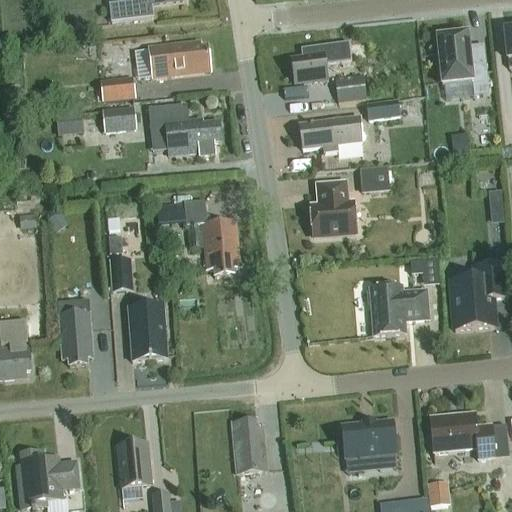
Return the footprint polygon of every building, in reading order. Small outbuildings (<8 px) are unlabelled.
[(184,0),(138,0),(139,6),(108,10),(111,27),(153,22),(152,10),(185,6),(184,0)] [(471,72),(470,71),(467,38),(437,41),(442,89),(472,86),(473,100),(489,98),(486,70),(471,72)] [(207,50),(200,50),(199,45),(149,51),(153,81),(203,75),(203,69),(209,69),(207,50)] [(325,66),(353,62),(351,48),(299,55),(301,63),(290,64),(293,89),(328,84),(325,66)] [(365,79),(334,83),(337,103),(367,100),(365,79)] [(100,85),(103,106),(136,102),(134,81),(100,85)] [(20,90),(7,91),(9,112),(22,110),(20,90)] [(399,105),(366,109),(368,125),(401,121),(399,105)] [(187,108),(148,112),(150,134),(166,132),(168,153),(169,158),(196,156),(198,160),(213,158),(211,146),(221,145),(218,125),(202,127),(201,122),(188,124),(187,108)] [(105,137),(137,133),(135,110),(102,113),(105,137)] [(64,114),(63,136),(88,137),(89,115),(64,114)] [(302,155),(323,153),(323,158),(337,157),(336,151),(362,147),(359,122),(299,130),(302,155)] [(361,198),(388,196),(386,173),(359,175),(361,198)] [(345,209),(343,189),(318,191),(320,212),(310,212),(313,242),(355,238),(353,209),(345,209)] [(501,195),(489,196),(490,208),(502,206),(501,195)] [(184,215),(186,228),(200,227),(205,274),(213,274),(214,282),(234,280),(233,273),(242,272),(237,223),(207,226),(205,203),(156,208),(157,218),(184,215)] [(38,218),(19,220),(20,233),(39,231),(38,218)] [(119,222),(107,223),(108,235),(120,234),(119,222)] [(122,240),(109,241),(110,259),(123,258),(122,240)] [(132,264),(111,266),(113,298),(135,297),(132,264)] [(422,265),(411,266),(412,279),(423,278),(422,265)] [(454,336),(493,333),(491,305),(507,303),(505,270),(473,272),(473,284),(450,286),(454,336)] [(401,292),(369,294),(369,297),(366,301),(367,309),(370,311),(373,342),(405,339),(404,327),(428,326),(426,296),(402,297),(401,292)] [(87,304),(57,306),(59,321),(60,321),(63,364),(68,363),(69,370),(86,369),(86,362),(92,361),(87,304)] [(131,366),(167,363),(163,309),(127,312),(131,366)] [(25,324),(0,326),(0,341),(1,348),(9,347),(10,352),(26,350),(26,345),(28,345),(25,324)] [(10,352),(0,352),(0,383),(27,381),(26,375),(31,375),(29,350),(26,350),(10,352)] [(474,418),(429,423),(433,458),(476,454),(478,465),(494,463),(494,462),(509,460),(506,428),(491,430),(491,431),(476,432),(474,418)] [(237,478),(266,475),(261,429),(256,429),(255,423),(239,425),(239,430),(233,431),(237,478)] [(360,428),(344,430),(347,462),(395,457),(392,425),(376,427),(375,425),(360,427),(360,428)] [(118,449),(121,481),(122,492),(154,489),(150,446),(118,449)] [(17,469),(18,481),(20,511),(25,511),(48,510),(47,504),(64,502),(63,492),(79,490),(77,465),(60,467),(59,461),(43,462),(42,455),(19,457),(20,469),(17,469)] [(447,486),(427,488),(430,511),(449,509),(447,486)] [(170,497),(151,499),(152,511),(181,511),(180,506),(171,507),(170,497)] [(428,511),(428,502),(412,504),(412,511),(428,511)]
